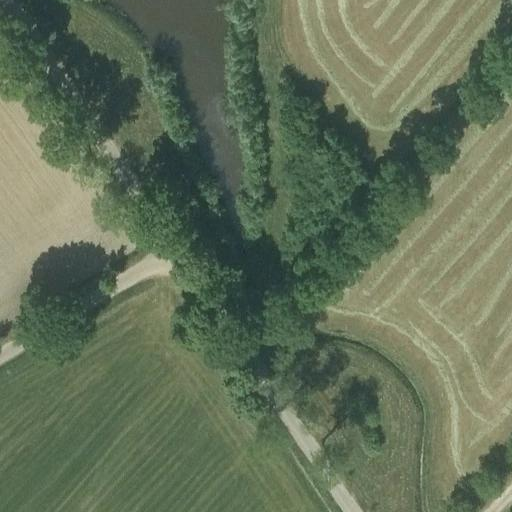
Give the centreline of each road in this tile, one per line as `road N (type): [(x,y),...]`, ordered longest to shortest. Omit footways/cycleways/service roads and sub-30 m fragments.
road 1 (unclassified): [(350,511),(171,246)]
road 2 (unclassified): [(171,246),(14,0)]
road 3 (unclassified): [(0,352),(171,246)]
